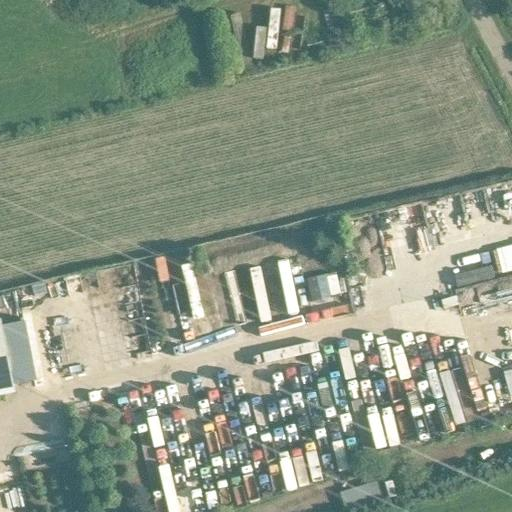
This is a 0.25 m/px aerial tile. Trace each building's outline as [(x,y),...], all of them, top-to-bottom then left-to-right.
[(382,0),(346,0),(352,23),(386,15),(382,0)] [(501,278),(511,275),(511,249),(494,254),(501,278)] [(0,395),(15,393),(1,318),(0,318),(0,395)] [(283,496),(278,470),(255,474),(259,500),(283,496)] [(382,481),(345,489),(350,509),(386,501),(382,481)]
